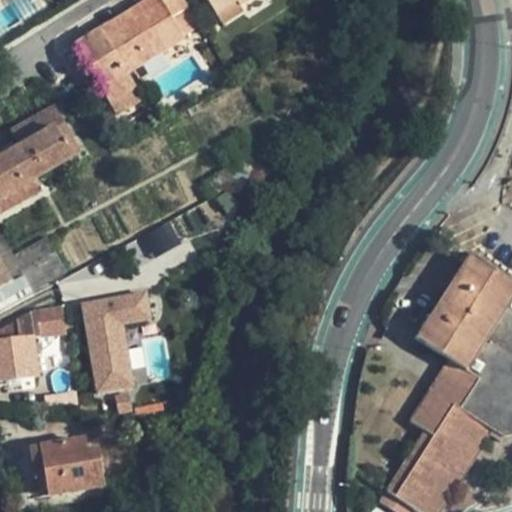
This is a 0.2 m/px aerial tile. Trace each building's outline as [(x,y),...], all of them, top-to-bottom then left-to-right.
[(199,27),(181,0),(150,0),(73,48),(116,116),(143,99),(127,74),(184,39),(183,38),(199,27)] [(248,0),(206,0),(216,15),(236,1),(239,6),(248,0)] [(244,13),(239,6),(236,1),(216,15),(223,26),(244,13)] [(0,198),(33,180),(72,159),(71,157),(79,153),(53,106),(11,129),(21,148),(0,159),(0,198)] [(20,197),(37,188),(33,180),(0,198),(0,201),(3,206),(20,197)] [(39,191),(37,188),(20,197),(3,206),(5,210),(39,191)] [(440,399),(430,393),(412,422),(426,432),(387,493),(416,511),(440,511),(493,432),(505,439),(511,437),(511,282),(470,255),(416,339),(451,362),(461,367),(440,399)] [(0,290),(12,284),(0,263),(0,290)] [(150,319),(145,293),(83,304),(99,394),(135,388),(123,324),(150,319)] [(44,312),(56,332),(64,331),(61,309),(44,312)] [(32,335),(39,332),(36,313),(33,311),(15,322),(16,338),(32,335)] [(39,332),(56,332),(44,312),(36,313),(39,332)] [(32,335),(16,338),(0,339),(0,378),(37,373),(32,335)] [(451,362),(430,393),(440,399),(461,367),(451,362)] [(116,396),(120,413),(131,411),(127,394),(116,396)] [(83,441),(30,450),(35,480),(45,478),(48,496),(103,487),(97,451),(85,453),(83,441)]
